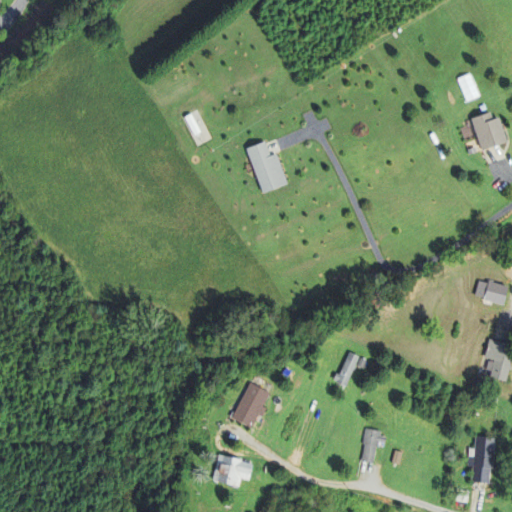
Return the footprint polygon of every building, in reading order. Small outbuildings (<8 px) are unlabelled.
[(495,117),(501,115),(510,139),(491,146),(484,148),(472,117),(492,110),(495,117)] [(184,117),(192,112),(201,130),(194,134),(184,117)] [(276,152),(287,182),(263,191),(247,147),(266,140),(268,148),(271,154),(276,152)] [(479,280),(489,282),(490,280),(507,284),(502,303),(485,299),(486,297),(475,294),(479,280)] [(507,381),(510,369),(511,369),(511,365),(511,343),(490,338),(485,357),(495,359),(491,376),(507,381)] [(340,373),(350,351),(360,355),(347,385),(337,380),(334,379),(337,372),(340,373)] [(362,367),(357,365),(361,357),(365,359),(362,367)] [(232,417),(230,416),(233,411),(235,412),(250,381),(270,392),(263,405),(267,407),(263,415),(259,413),(252,427),(232,417)] [(381,435),(386,436),(385,442),(379,441),(379,446),(376,445),(373,462),(362,460),(365,443),(363,443),(366,428),(381,431),(381,435)] [(473,466),(474,456),(469,456),(470,447),(475,448),(476,435),(496,437),(494,468),(492,468),(490,483),(472,481),(473,466)] [(392,462),(395,449),(403,452),(399,464),(392,462)] [(241,477),(239,486),(213,480),(219,453),(245,459),(244,461),(253,463),(249,479),(241,477)]
